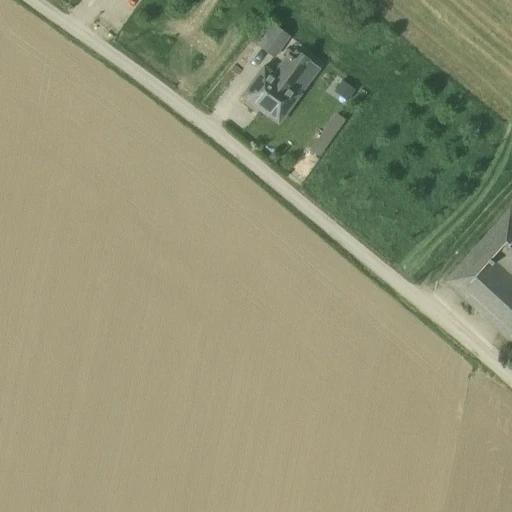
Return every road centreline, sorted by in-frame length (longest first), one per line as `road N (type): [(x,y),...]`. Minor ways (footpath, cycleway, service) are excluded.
road 1 (unclassified): [(44,0),(218,127),(511,379)]
road 2 (track): [(413,293),(511,186)]
